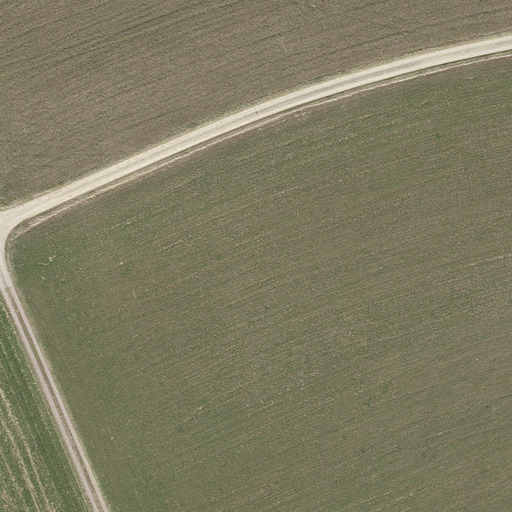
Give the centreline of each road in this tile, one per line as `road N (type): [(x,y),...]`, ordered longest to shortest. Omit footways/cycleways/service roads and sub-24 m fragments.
road 1 (track): [(511,45),(416,62),(224,120),(0,226)]
road 2 (track): [(0,245),(108,511)]
